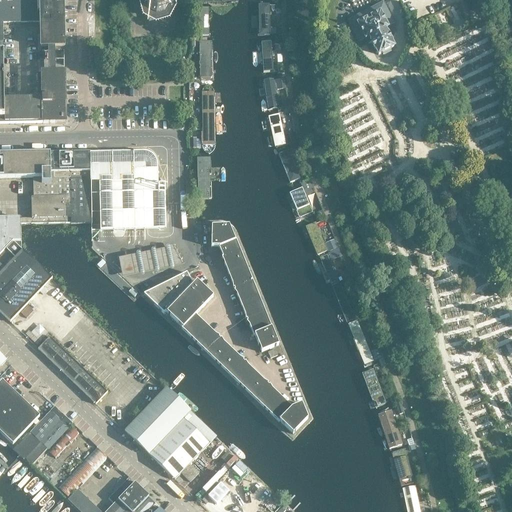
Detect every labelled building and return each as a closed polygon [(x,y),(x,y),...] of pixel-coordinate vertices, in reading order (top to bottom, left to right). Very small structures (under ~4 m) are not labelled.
[(62,0),(0,0),(0,125),(65,124),(64,73),(55,74),(54,51),(64,51),(62,0)] [(171,16),(166,0),(142,0),(148,22),(171,16)] [(486,0),(469,0),(471,14),(488,12),(486,0)] [(258,5),(258,37),(270,37),(270,5),(258,5)] [(199,9),(199,37),(209,37),(209,9),(199,9)] [(387,35),(390,33),(379,13),(358,24),(368,44),(371,43),(374,50),(375,49),(378,55),(393,47),(390,42),(391,41),(387,35)] [(344,49),(342,43),(341,41),(337,43),(336,39),(331,41),(333,45),(327,47),(330,55),(344,49)] [(262,74),(273,73),(271,42),(261,43),(262,74)] [(199,43),(200,79),(212,79),(212,43),(199,43)] [(263,81),(268,111),(279,109),(276,91),(274,91),(273,79),(263,81)] [(338,87),(336,82),(328,85),(330,90),(338,87)] [(214,145),(215,144),(213,90),(213,89),(213,88),(213,87),(212,86),(211,86),(211,85),(210,84),(209,84),(208,83),(207,83),(206,83),(205,83),(204,83),(204,84),(203,85),(202,85),(202,86),(201,87),(201,88),(201,89),(201,90),(202,143),(202,145),(202,146),(203,147),(203,148),(204,149),(205,150),(206,151),(207,152),(208,153),(209,152),(210,151),(211,150),(212,149),(213,148),(214,146),(214,145)] [(268,117),(274,148),(286,146),(280,115),(268,117)] [(293,151),(301,148),(296,132),(287,134),(293,151)] [(278,155),(290,184),(300,180),(288,150),(278,155)] [(165,222),(164,152),(128,153),(129,195),(129,223),(165,222)] [(91,223),(90,153),(0,155),(0,179),(33,178),(33,198),(31,198),(31,219),(71,219),(71,223),(71,224),(91,223)] [(108,248),(101,171),(104,171),(110,163),(110,153),(91,153),(92,169),(96,212),(92,213),(93,248),(93,249),(108,248)] [(197,155),(198,197),(212,196),(210,154),(197,155)] [(286,195),(296,223),(314,216),(303,188),(286,195)] [(129,223),(129,195),(119,196),(119,223),(120,223),(129,223)] [(0,255),(12,243),(20,243),(20,224),(20,219),(20,218),(0,218),(0,255)] [(316,224),(305,228),(317,257),(328,253),(316,224)] [(278,346),(234,239),(233,239),(228,226),(211,227),(211,248),(218,248),(222,257),(221,258),(232,284),(232,289),(234,289),(234,290),(233,291),(236,295),(243,312),(244,315),(245,320),(246,320),(247,321),(246,322),(249,326),(253,337),(254,336),(261,353),(278,346)] [(0,314),(10,323),(27,305),(39,292),(42,295),(47,290),(44,287),(51,279),(22,252),(21,252),(20,251),(20,243),(12,243),(0,255),(0,314)] [(172,246),(118,258),(122,276),(182,264),(172,246)] [(329,255),(319,259),(332,287),(342,282),(329,255)] [(140,295),(106,264),(101,269),(134,301),(140,295)] [(174,304),(192,284),(191,282),(168,293),(164,285),(141,296),(162,316),(174,304)] [(244,360),(239,358),(223,343),(221,338),(220,339),(219,338),(219,337),(215,335),(196,316),(213,298),(196,282),(166,313),(182,328),(181,329),(279,423),(279,422),(292,435),(307,419),(301,404),(292,408),(272,389),(269,385),(268,386),(267,385),(268,383),(264,381),(248,366),(245,362),(244,362),(243,361),(244,360)] [(331,288),(346,324),(355,321),(340,284),(331,288)] [(26,319),(33,311),(27,306),(20,313),(26,319)] [(356,322),(347,326),(364,368),(374,365),(356,322)] [(41,324),(30,335),(39,343),(49,332),(41,324)] [(107,393),(49,338),(38,350),(95,405),(107,393)] [(373,350),(376,359),(383,357),(381,348),(373,350)] [(277,356),(275,350),(268,353),(270,359),(277,356)] [(376,410),(387,406),(373,371),(362,375),(376,410)] [(0,433),(13,445),(39,417),(2,382),(0,383),(0,433)] [(149,455),(183,419),(190,412),(166,389),(125,432),(149,455)] [(72,424),(54,407),(50,411),(68,428),(72,424)] [(69,429),(68,428),(50,411),(17,447),(17,446),(13,451),(24,461),(40,443),(48,451),(69,429)] [(376,415),(388,452),(402,447),(391,411),(376,415)] [(189,465),(207,447),(208,448),(210,446),(183,419),(149,455),(148,456),(174,480),(178,477),(179,477),(180,475),(181,474),(189,465)] [(55,459),(79,434),(71,427),(69,429),(48,451),(48,452),(55,459)] [(68,499),(77,490),(107,459),(96,448),(57,488),(68,499)] [(233,468),(240,459),(229,449),(222,458),(233,468)] [(392,455),(401,488),(414,485),(405,451),(392,455)] [(190,483),(198,474),(189,465),(181,474),(190,483)] [(114,505),(134,484),(129,478),(108,499),(114,505)] [(133,511),(148,497),(134,484),(114,505),(106,511),(133,511)] [(419,511),(414,487),(401,490),(406,511),(419,511)] [(99,511),(77,490),(68,499),(67,501),(78,511),(99,511)] [(146,511),(154,504),(148,498),(135,511),(146,511)]
